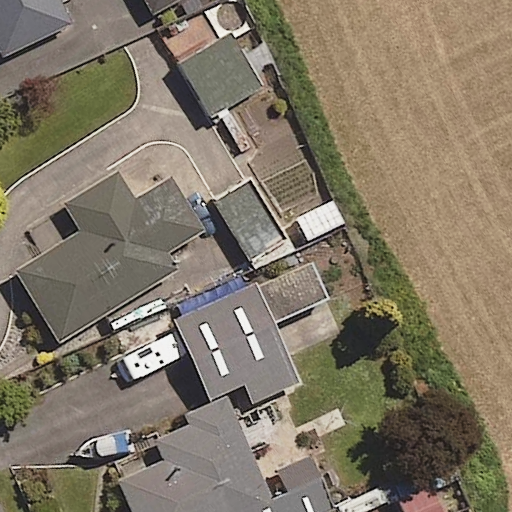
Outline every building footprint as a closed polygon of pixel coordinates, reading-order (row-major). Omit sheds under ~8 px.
[(0,0),(0,52),(65,20),(55,0),(0,0)] [(142,0),(149,11),(167,0),(142,0)] [(254,85),(223,32),(174,60),(205,113),(254,85)] [(161,250),(198,227),(164,173),(128,195),(112,170),(59,203),(76,232),(13,271),(55,338),(172,266),(161,250)] [(320,295),(305,261),(170,323),(203,395),(236,380),(245,400),(292,379),(265,320),(320,295)] [(315,511),(328,506),(305,455),(270,471),(278,489),(264,496),(221,400),(150,433),(159,453),(111,475),(127,511),(315,511)] [(441,511),(430,485),(396,499),(401,511),(441,511)]
